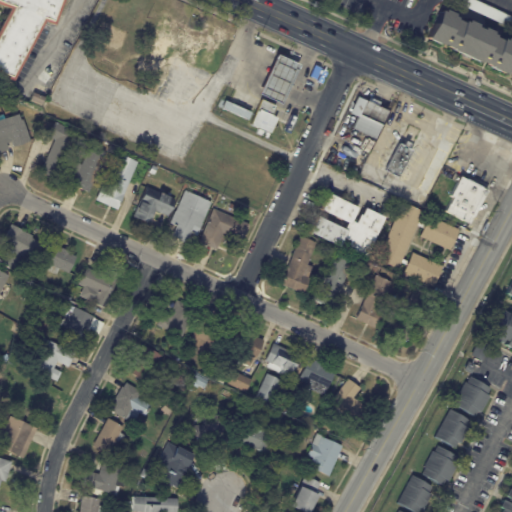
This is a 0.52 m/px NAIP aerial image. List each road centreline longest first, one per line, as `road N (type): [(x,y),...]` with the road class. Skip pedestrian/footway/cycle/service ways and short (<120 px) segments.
road 1 (residential): [(0,187),(418,380)]
road 2 (residential): [(154,259),(64,435),(42,511)]
road 3 (residential): [(352,48),(238,297)]
road 4 (secondary): [(245,0),(457,96)]
road 5 (tertiary): [(511,201),(418,380)]
road 6 (tertiary): [(418,380),(342,511)]
